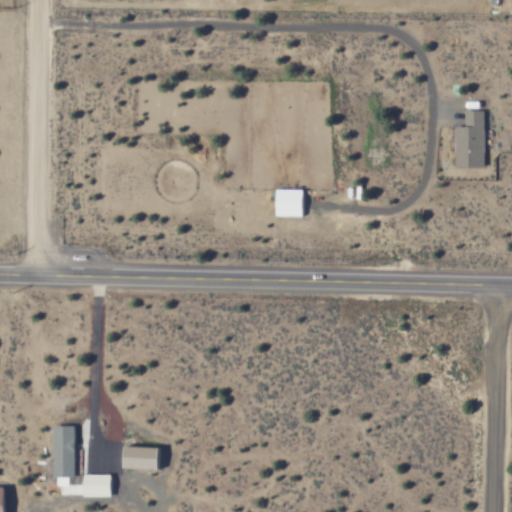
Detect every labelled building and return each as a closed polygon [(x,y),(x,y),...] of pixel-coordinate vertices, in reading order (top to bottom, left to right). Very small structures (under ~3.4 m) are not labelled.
[(485,111),(466,110),(465,127),(456,126),(456,166),(484,167),(485,111)] [(305,189),(278,189),(277,216),(304,217),(305,189)] [(76,425),(54,424),(53,460),(46,459),(46,477),(75,477),(76,425)] [(163,445),(128,444),(127,467),(163,468),(163,445)] [(84,496),(112,496),(113,473),(85,473),(84,496)] [(0,485),(0,511),(8,511),(8,485),(0,485)]
